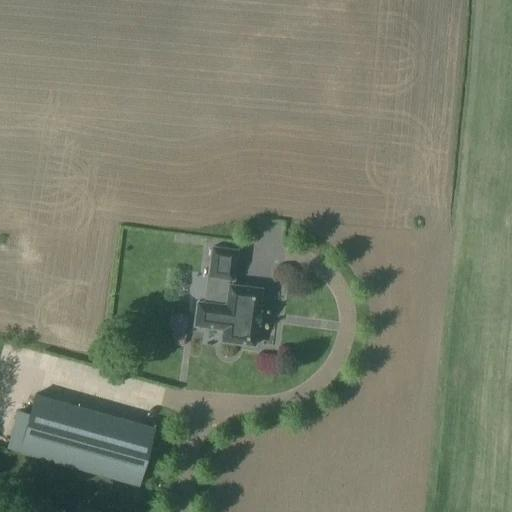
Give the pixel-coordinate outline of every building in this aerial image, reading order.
[(258,310),(261,289),(230,285),(231,279),(233,279),(237,250),(212,247),(208,276),(219,277),(216,304),(197,302),(194,325),(223,329),(221,341),(254,345),(257,323),(258,323),(260,311),(258,310)] [(466,298),(468,282),(360,273),(359,286),(416,290),(415,294),(466,298)] [(241,447),(266,454),(287,381),(203,358),(182,433),(220,444),(223,434),(243,439),(241,447)] [(19,451),(125,481),(138,485),(145,460),(154,427),(113,415),(35,394),(19,451)] [(394,433),(434,438),(437,415),(397,410),(394,433)]
